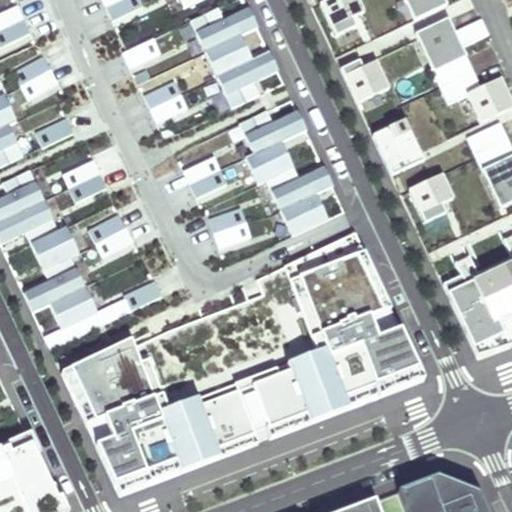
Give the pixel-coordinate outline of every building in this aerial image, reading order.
[(124,0),(109,8),(115,21),(146,7),(142,0),(124,0)] [(179,0),(184,8),(200,0),(179,0)] [(363,14),(356,0),(332,0),(319,6),(335,40),(356,29),(352,20),(363,14)] [(403,0),(413,22),(447,6),(444,0),(403,0)] [(0,14),(0,30),(24,19),(17,6),(0,14)] [(241,37),(258,29),(249,10),(225,22),(219,9),(191,23),(205,54),(241,37)] [(24,19),(0,30),(0,47),(30,33),(24,19)] [(447,20),(414,36),(461,134),(511,109),(511,104),(500,80),(480,89),(461,49),(488,36),(480,21),(454,34),(447,20)] [(241,37),(205,54),(218,79),(253,62),(241,37)] [(161,55),(154,40),(123,55),(131,70),(161,55)] [(279,72),(270,53),(253,62),(218,79),(232,110),(261,96),(255,83),(279,72)] [(14,73),(21,86),(51,70),(43,56),(14,73)] [(358,63),(340,72),(356,106),(388,91),(375,64),(362,70),(358,63)] [(51,70),(21,86),(28,99),(58,83),(51,70)] [(175,83),(144,98),(151,111),(182,96),(175,83)] [(0,97),(0,129),(8,125),(17,122),(4,95),(0,97)] [(151,111),(158,125),(188,110),(182,96),(151,111)] [(282,143),(307,132),(298,114),(273,126),(267,112),(240,125),(254,156),(282,143)] [(36,134),(43,148),(74,133),(67,119),(36,134)] [(420,157),(404,123),(372,138),(390,177),(422,162),(421,159),(420,157)] [(0,129),(0,166),(23,156),(8,125),(0,129)] [(511,151),(500,126),(467,142),(500,212),(511,206),(511,151)] [(267,182),(267,181),(294,168),(282,143),(254,156),(246,160),(258,186),(267,182)] [(184,172),(190,186),(221,171),(215,158),(184,172)] [(63,177),(69,191),(100,176),(93,162),(63,177)] [(300,181),(294,168),(267,181),(267,182),(281,212),(317,195),(334,187),(325,169),(300,181)] [(221,171),(190,186),(197,199),(227,185),(221,171)] [(0,201),(0,223),(44,203),(29,172),(2,185),(8,198),(0,201)] [(100,176),(69,191),(76,204),(106,189),(100,176)] [(452,204),(441,180),(408,195),(424,229),(445,218),(441,209),(452,204)] [(317,195),(281,212),(293,238),(329,221),(317,195)] [(58,233),(44,203),(0,223),(0,245),(25,234),(31,246),(58,233)] [(210,221),(215,235),(247,224),(242,210),(210,221)] [(88,232),(96,246),(126,230),(119,217),(88,232)] [(247,224),(215,235),(220,249),(252,238),(247,224)] [(79,255),(66,229),(58,233),(31,246),(43,272),(71,259),(79,255)] [(126,230),(96,246),(103,259),(133,243),(126,230)] [(358,252),(362,250),(354,233),(350,235),(358,252)] [(511,233),(500,239),(511,264),(511,233)] [(327,357),(304,366),(301,359),(286,365),(288,371),(251,386),(268,429),(306,414),(310,423),(349,408),(349,406),(345,396),(418,368),(393,315),(362,250),(358,252),(350,235),(291,263),(327,357)] [(24,296),(33,314),(50,306),(85,289),(71,259),(43,272),(49,284),(24,296)] [(477,280),(468,261),(454,267),(460,280),(471,303),(485,296),(477,280)] [(291,263),(283,267),(315,353),(301,359),(304,366),(327,357),(291,263)] [(442,289),(472,352),(511,333),(511,264),(477,280),(485,296),(471,303),(460,280),(442,289)] [(131,312),(162,298),(155,283),(123,298),(124,301),(125,300),(131,312)] [(50,306),(61,331),(97,314),(85,289),(50,306)] [(61,331),(44,339),(50,351),(131,312),(125,300),(124,301),(97,314),(61,331)] [(511,333),(472,352),(475,362),(511,349),(511,333)] [(181,405),(184,412),(162,421),(139,363),(131,340),(70,370),(86,405),(78,409),(91,438),(92,438),(114,485),(176,461),(180,471),(181,473),(221,457),(218,448),(254,434),(238,391),(199,405),(197,399),(181,405)] [(148,360),(139,363),(162,421),(184,412),(181,405),(167,410),(148,360)] [(286,365),(197,399),(199,405),(238,391),(254,434),(268,429),(251,386),(288,371),(286,365)] [(381,396),(424,379),(418,368),(345,396),(349,406),(380,393),(381,396)] [(61,374),(78,409),(86,405),(70,370),(61,374)] [(268,429),(271,438),(290,431),(310,423),(306,414),(268,429)] [(9,448),(19,444),(21,449),(32,444),(36,454),(41,452),(31,431),(6,442),(9,448)] [(218,448),(221,457),(258,443),(254,434),(218,448)] [(0,511),(44,511),(61,505),(51,484),(36,454),(32,444),(21,449),(19,444),(9,448),(0,451),(0,511)] [(114,485),(119,496),(149,485),(149,483),(180,471),(176,461),(114,485)] [(69,511),(55,482),(51,484),(61,505),(44,511),(69,511)] [(483,511),(478,499),(436,482),(397,497),(403,511),(483,511)]
